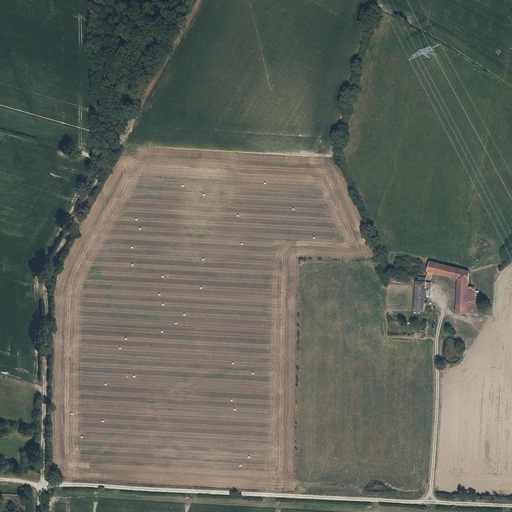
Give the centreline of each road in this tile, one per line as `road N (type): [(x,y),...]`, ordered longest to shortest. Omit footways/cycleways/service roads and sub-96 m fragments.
road 1 (track): [(39,511),(46,275),(199,0)]
road 2 (track): [(0,484),(511,507)]
road 3 (track): [(438,323),(428,503)]
